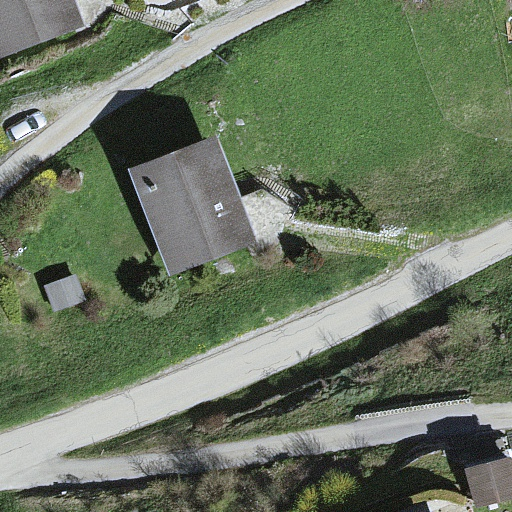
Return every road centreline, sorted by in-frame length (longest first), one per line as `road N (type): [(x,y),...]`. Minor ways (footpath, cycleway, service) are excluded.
road 1 (residential): [(511,236),(231,371),(0,460)]
road 2 (residential): [(274,0),(117,92),(0,183)]
